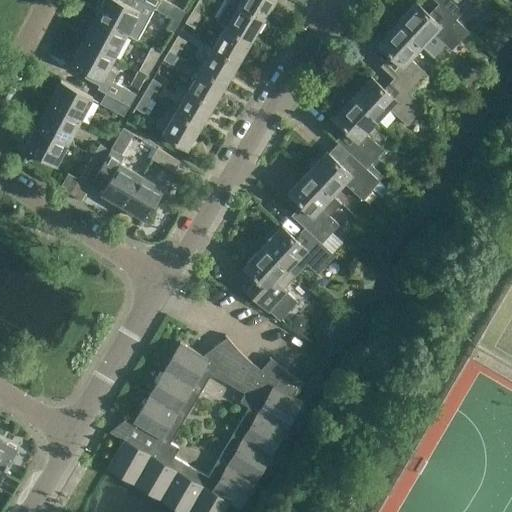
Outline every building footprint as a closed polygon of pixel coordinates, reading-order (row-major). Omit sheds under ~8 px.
[(152,6),(141,0),(102,0),(94,17),(127,34),(136,38),(152,6)] [(170,15),(177,19),(183,9),(165,0),(141,0),(152,6),(170,15)] [(198,0),(194,7),(203,13),(211,0),(198,0)] [(240,0),(238,4),(263,19),(274,0),(240,0)] [(435,0),(438,2),(454,18),(471,0),(435,0)] [(415,1),(396,21),(420,44),(432,32),(450,49),(467,30),(454,18),(438,2),(428,13),(415,1)] [(238,4),(225,26),(251,41),(263,19),(238,4)] [(185,23),(194,28),(203,13),(194,7),(185,23)] [(177,19),(170,15),(164,27),(171,31),(177,19)] [(94,17),(82,39),(115,56),(127,34),(94,17)] [(380,65),(393,77),(410,93),(427,74),(408,57),(420,44),(396,21),(376,43),(389,55),(380,65)] [(225,26),(213,47),(238,62),(251,41),(225,26)] [(170,48),(179,53),(186,41),(177,36),(170,48)] [(115,56),(82,39),(70,62),(85,70),(82,76),(97,84),(95,87),(103,91),(103,92),(126,104),(128,105),(134,93),(110,80),(114,73),(113,70),(108,68),(115,56)] [(201,66),(227,82),(238,62),(213,47),(201,66)] [(139,71),(148,76),(161,54),(151,48),(139,71)] [(227,82),(201,66),(179,53),(170,48),(163,60),(171,65),(173,62),(196,76),(188,90),(213,105),(227,82)] [(370,75),(351,97),(375,119),(387,106),(405,123),(422,104),(410,93),(393,77),(383,88),(370,75)] [(152,79),(144,93),(153,98),(161,85),(152,79)] [(60,80),(48,103),(80,120),(93,97),(60,80)] [(188,90),(175,111),(200,126),(213,105),(188,90)] [(121,115),(126,104),(103,92),(97,102),(121,115)] [(135,109),(147,116),(155,103),(151,101),(153,98),(144,93),(135,109)] [(335,140),(348,152),(364,167),(381,149),(363,132),(375,119),(351,97),(331,117),(344,129),(335,140)] [(48,103),(36,125),(69,142),(80,120),(48,103)] [(200,126),(175,111),(162,133),(187,148),(200,126)] [(69,142),(36,125),(24,148),(56,165),(69,142)] [(90,183),(102,191),(101,192),(124,205),(142,175),(121,162),(125,155),(122,153),(133,133),(123,127),(109,149),(103,160),(90,183)] [(100,144),(93,155),(103,160),(109,149),(100,144)] [(179,161),(158,147),(151,157),(173,171),(179,161)] [(325,150),(306,171),(331,194),(343,181),(361,197),(378,180),(364,167),(348,152),(339,162),(325,150)] [(89,184),(90,183),(103,160),(93,155),(80,178),(89,184)] [(291,214),(303,226),(320,241),(337,223),(319,206),(331,194),(306,171),(287,191),(300,204),(291,214)] [(142,175),(124,205),(146,219),(164,188),(142,175)] [(281,225),(262,246),(287,269),(298,256),(316,273),(333,254),(320,241),(303,226),(294,237),(281,225)] [(275,281),(287,269),(262,246),(243,267),(255,278),(246,288),(279,319),(296,301),(275,281)] [(121,435),(119,437),(122,439),(106,465),(186,511),(209,511),(219,496),(229,501),(302,381),(301,381),(296,378),(291,375),(284,369),(270,357),(260,368),(250,361),(242,353),(234,345),(226,336),(202,354),(180,341),(133,420),(130,419),(129,420),(121,435)] [(0,438),(0,479),(16,447),(0,438)]
